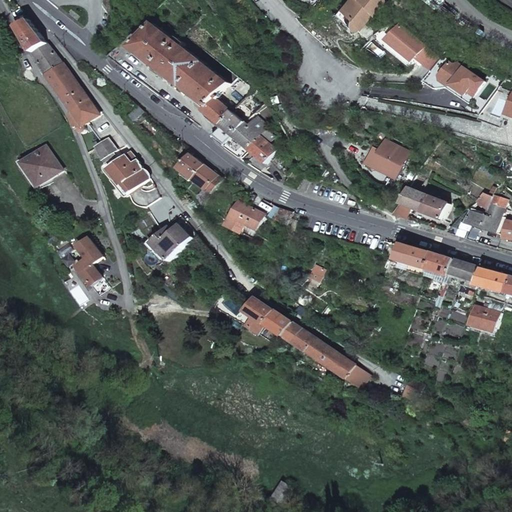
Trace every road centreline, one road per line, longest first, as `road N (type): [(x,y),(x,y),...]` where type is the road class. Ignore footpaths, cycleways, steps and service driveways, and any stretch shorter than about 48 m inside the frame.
road 1 (tertiary): [(87,50),(250,179),(511,262)]
road 2 (unclassified): [(120,283),(120,256),(71,118),(8,19),(11,0)]
road 3 (track): [(0,313),(72,359),(135,372),(144,357),(120,283)]
